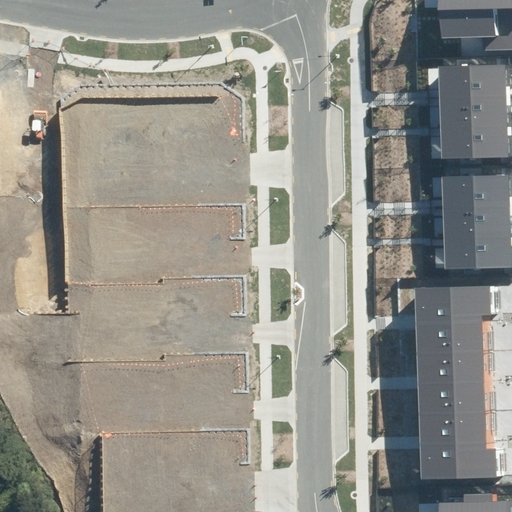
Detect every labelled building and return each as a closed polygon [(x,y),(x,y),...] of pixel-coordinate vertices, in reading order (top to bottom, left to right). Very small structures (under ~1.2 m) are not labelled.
[(511,0),(439,0),(442,40),(483,38),(483,51),(511,49),(511,0)] [(505,64),(438,66),(439,94),(439,97),(506,95),(505,64)] [(506,95),(439,97),(439,102),(440,128),(507,126),(506,95)] [(507,126),(440,128),(440,131),(441,159),(508,157),(507,126)] [(443,204),(443,208),(510,206),(509,175),(442,177),(443,204)] [(510,206),(443,208),(443,212),(444,238),(511,236),(510,206)] [(511,236),(444,238),(444,241),(445,269),(511,267),(511,236)] [(482,315),(491,315),(490,286),(415,288),(415,317),(482,315)] [(482,315),(415,317),(416,324),(416,354),(483,352),(482,315)] [(483,352),(416,354),(417,380),(417,383),(484,382),(483,352)] [(484,382),(417,383),(417,387),(418,414),(485,412),(484,382)] [(420,442),(485,441),(485,412),(418,414),(419,439),(420,442)] [(485,441),(420,442),(420,446),(421,480),(497,477),(496,448),(486,449),(485,441)] [(464,503),(438,503),(438,511),(511,511),(511,501),(493,502),(492,494),(464,495),(464,503)]
